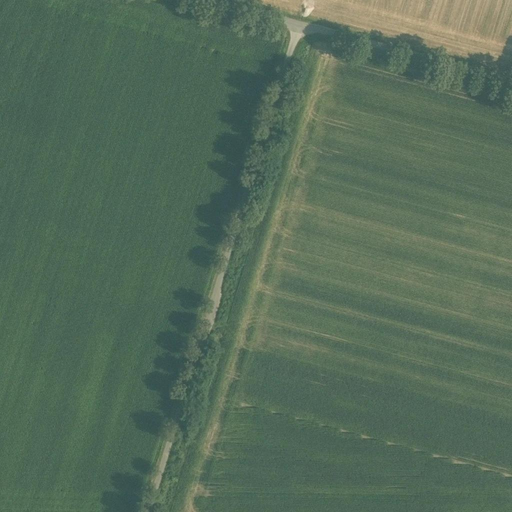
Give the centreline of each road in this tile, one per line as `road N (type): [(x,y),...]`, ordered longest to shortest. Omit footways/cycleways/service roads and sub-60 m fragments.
road 1 (unclassified): [(298,24),(148,511)]
road 2 (unclassified): [(298,24),(511,80)]
